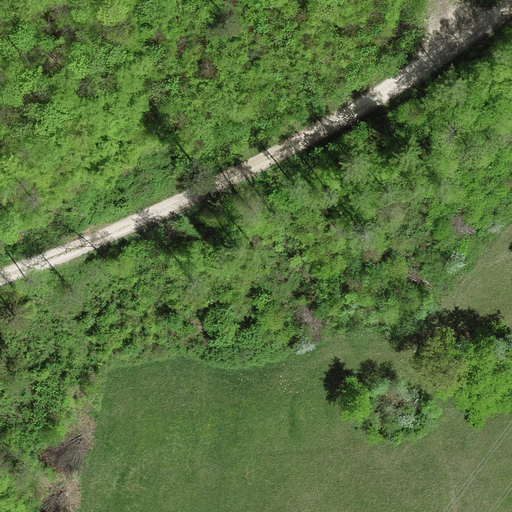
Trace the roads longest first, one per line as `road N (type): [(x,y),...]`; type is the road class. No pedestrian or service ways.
road 1 (track): [(511,1),(307,137),(76,249),(0,275)]
road 2 (track): [(511,222),(473,255),(434,312),(421,361),(453,511)]
